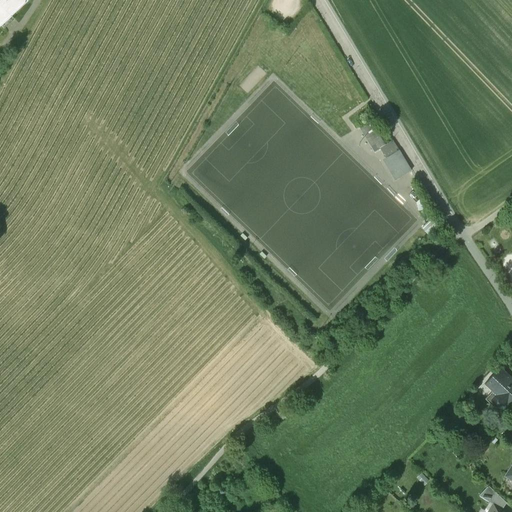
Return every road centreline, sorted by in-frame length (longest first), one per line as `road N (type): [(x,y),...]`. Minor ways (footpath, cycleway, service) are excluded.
road 1 (track): [(167,511),(239,433),(335,364),(354,327),(406,275),(511,201)]
road 2 (unclassified): [(511,306),(321,0)]
